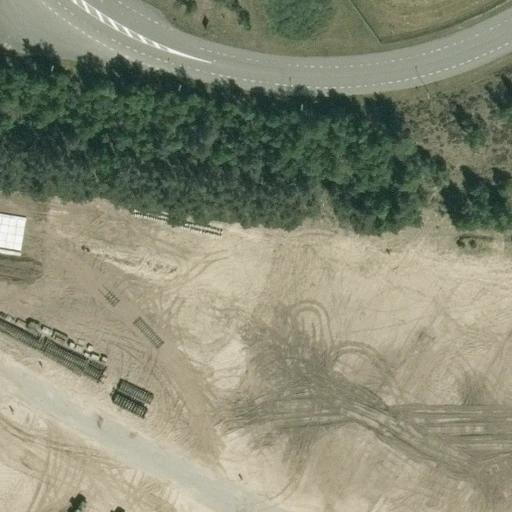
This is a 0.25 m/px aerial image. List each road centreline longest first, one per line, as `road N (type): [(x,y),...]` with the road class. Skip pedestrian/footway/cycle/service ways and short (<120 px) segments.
road 1 (track): [(0,369),(251,511)]
road 2 (unclassified): [(511,30),(384,73),(337,78),(236,69)]
road 3 (unclassified): [(62,0),(130,44),(236,69)]
road 4 (unclassified): [(236,69),(90,0)]
